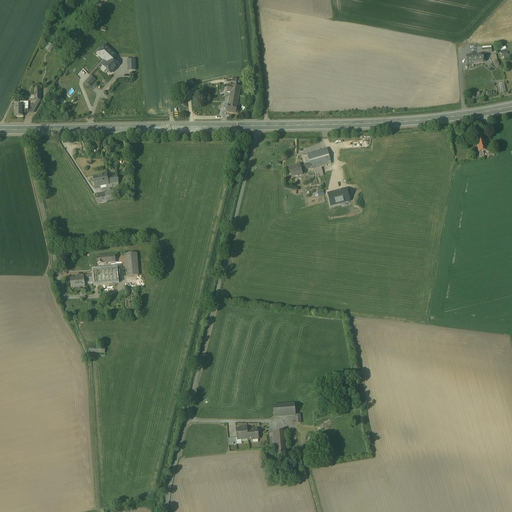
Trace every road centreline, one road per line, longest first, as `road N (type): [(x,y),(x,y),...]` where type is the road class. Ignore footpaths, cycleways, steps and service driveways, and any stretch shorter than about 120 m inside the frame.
road 1 (residential): [(167,511),(259,125)]
road 2 (secondary): [(259,125),(0,129)]
road 3 (secondary): [(511,107),(415,120),(259,125)]
